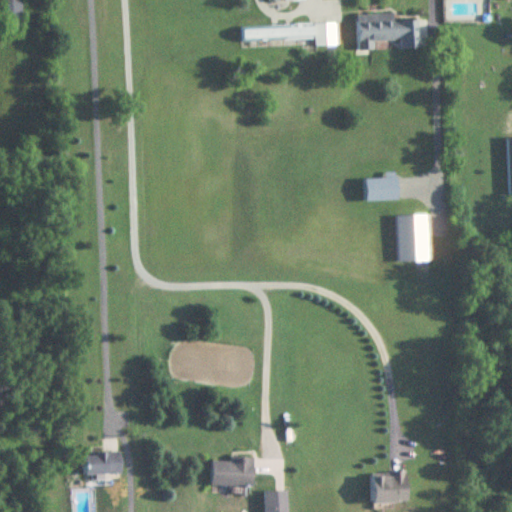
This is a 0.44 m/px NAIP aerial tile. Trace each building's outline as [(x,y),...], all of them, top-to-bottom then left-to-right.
[(0,0),(0,34),(21,34),(21,0),(0,0)] [(354,16),(356,43),(399,40),(400,50),(419,49),(418,21),(393,23),(392,14),(354,16)] [(313,41),(313,47),(335,46),(334,24),(238,27),(238,44),(313,41)] [(394,217),(395,264),(427,263),(426,216),(394,217)] [(120,475),(120,453),(81,453),(81,475),(120,475)] [(210,460),(209,487),(252,488),(253,461),(210,460)] [(369,474),(370,506),(407,505),(406,473),(369,474)] [(263,492),(263,511),(286,511),(287,492),(263,492)]
